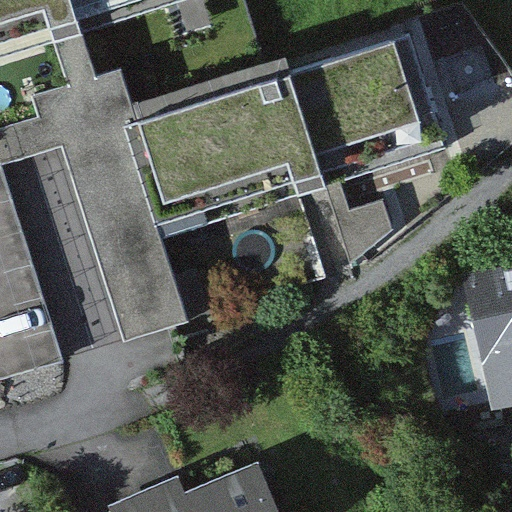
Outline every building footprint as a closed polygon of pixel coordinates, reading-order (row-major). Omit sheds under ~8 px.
[(84,0),(0,0),(0,41),(52,24),(58,42),(94,30),(84,0)] [(402,29),(317,58),(348,148),(433,119),(402,29)] [(72,82),(45,91),(124,341),(198,318),(165,215),(292,175),(298,195),(333,184),(296,65),(141,113),(124,59),(97,67),(89,43),(63,51),(72,82)] [(511,256),(449,271),(483,415),(511,408),(511,256)] [(181,477),(106,509),(107,511),(283,511),(263,463),(189,494),(181,477)]
